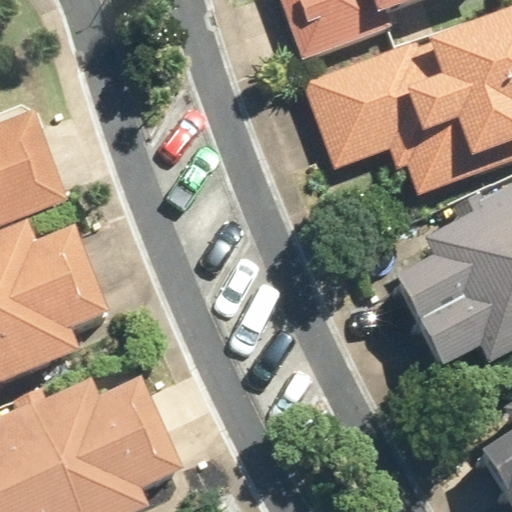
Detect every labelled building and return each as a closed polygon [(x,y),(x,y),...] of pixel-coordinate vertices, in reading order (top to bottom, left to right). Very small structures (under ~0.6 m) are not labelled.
[(279,0),(302,62),(389,30),(384,16),(426,0),(279,0)] [(511,12),(419,49),(416,44),(303,88),(335,171),(388,152),(396,171),(408,167),(419,198),(511,163),(511,12)] [(0,227),(66,202),(33,109),(0,121),(0,227)] [(511,195),(423,242),(434,262),(396,280),(442,370),(478,350),(489,370),(511,357),(511,195)] [(68,335),(109,317),(74,230),(34,247),(25,226),(0,236),(0,387),(79,356),(68,335)] [(182,476),(141,384),(99,402),(91,386),(48,404),(42,391),(12,405),(18,418),(0,426),(0,511),(146,511),(141,496),(182,476)] [(511,423),(511,437),(479,458),(511,509),(511,408),(505,413),(511,423)]
